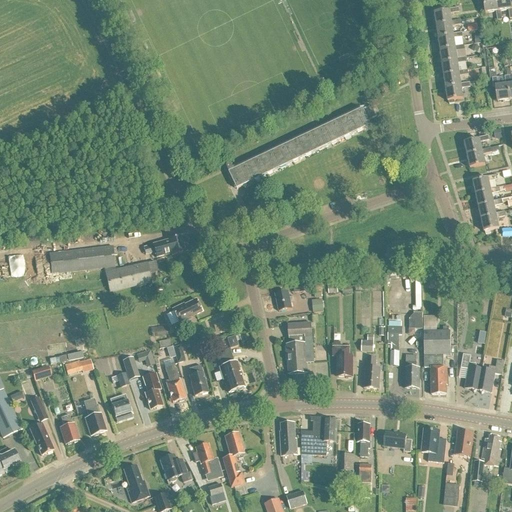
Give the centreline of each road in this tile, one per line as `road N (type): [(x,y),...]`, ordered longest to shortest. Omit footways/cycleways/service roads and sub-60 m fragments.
road 1 (secondary): [(511,425),(378,406),(275,408)]
road 2 (secondary): [(59,475),(171,429),(275,408)]
road 3 (track): [(179,192),(89,0)]
road 4 (residential): [(435,181),(241,250)]
road 5 (residential): [(275,408),(241,250)]
road 6 (residential): [(422,131),(403,0)]
road 7 (residential): [(511,254),(465,254),(435,181)]
